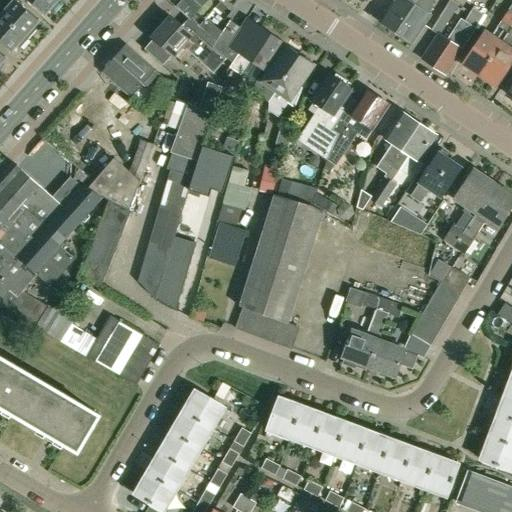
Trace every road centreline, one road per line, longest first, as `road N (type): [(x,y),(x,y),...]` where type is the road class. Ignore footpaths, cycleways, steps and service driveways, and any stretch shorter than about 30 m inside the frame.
road 1 (residential): [(89,511),(185,354),(222,349),(410,409),(428,393),(511,250)]
road 2 (residential): [(511,146),(294,0)]
road 3 (secondary): [(0,131),(122,0)]
